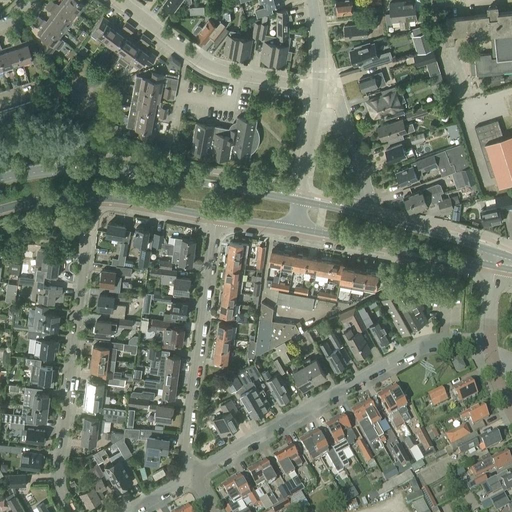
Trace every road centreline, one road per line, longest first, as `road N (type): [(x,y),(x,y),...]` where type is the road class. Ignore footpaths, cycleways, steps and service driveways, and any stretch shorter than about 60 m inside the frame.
road 1 (residential): [(71,511),(57,480),(86,243),(69,225),(0,228)]
road 2 (residential): [(190,478),(408,354),(446,337),(488,333)]
road 3 (secondary): [(298,201),(69,168),(0,179)]
road 4 (residential): [(190,478),(183,468),(215,217)]
road 5 (secondary): [(0,209),(77,196),(215,217)]
road 6 (secondary): [(494,263),(469,244),(298,201)]
road 7 (secondary): [(295,228),(494,263)]
road 8 (residential): [(235,76),(210,69),(112,0)]
road 9 (residential): [(369,201),(341,105),(316,91)]
